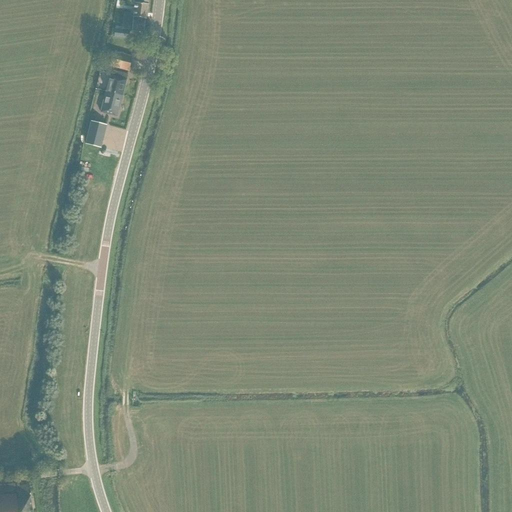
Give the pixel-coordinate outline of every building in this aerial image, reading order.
[(148,5),(148,0),(135,0),(133,17),(123,17),(122,30),(115,29),(114,37),(128,39),(129,30),(143,32),(145,19),(146,19),(148,5)] [(129,72),(132,57),(114,52),(110,67),(129,72)] [(109,76),(106,91),(123,95),(126,80),(128,74),(113,71),(111,76),(109,76)] [(123,95),(106,91),(100,113),(117,117),(123,95)] [(107,125),(91,121),(85,144),(101,148),(107,125)] [(32,511),(29,486),(16,487),(17,495),(9,496),(9,495),(0,496),(0,511),(32,511)]
